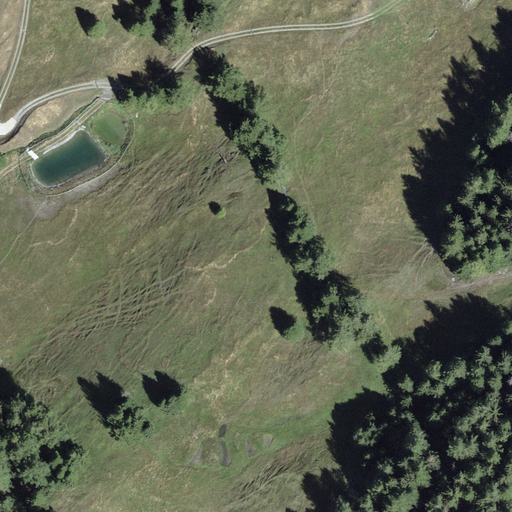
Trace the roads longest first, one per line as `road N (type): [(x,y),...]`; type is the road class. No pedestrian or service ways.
road 1 (track): [(0,130),(72,88),(144,87),(235,35),(312,28)]
road 2 (track): [(110,85),(59,138),(0,175)]
